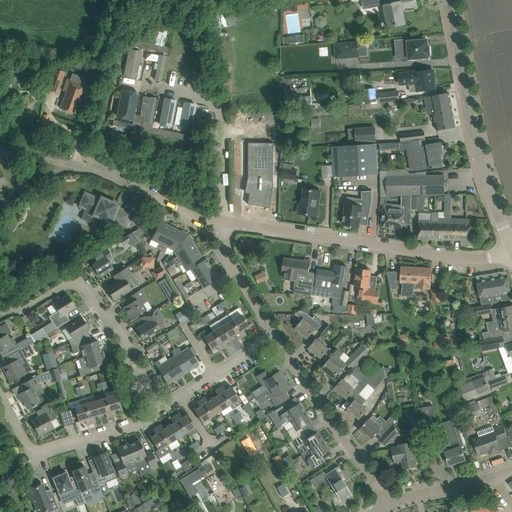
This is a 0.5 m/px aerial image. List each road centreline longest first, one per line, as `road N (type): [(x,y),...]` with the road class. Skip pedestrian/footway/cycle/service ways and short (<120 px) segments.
road 1 (unclassified): [(511,255),(468,260),(221,222)]
road 2 (tertiary): [(511,245),(482,163),(450,0)]
road 3 (residential): [(120,83),(214,103),(222,118),(221,222)]
road 4 (residential): [(159,409),(128,428),(36,455),(0,389)]
road 5 (residential): [(388,503),(274,337)]
road 6 (residential): [(0,317),(78,279),(128,343),(135,365)]
road 7 (unclassified): [(221,222),(69,163)]
road 8 (residential): [(274,337),(225,258),(221,222)]
